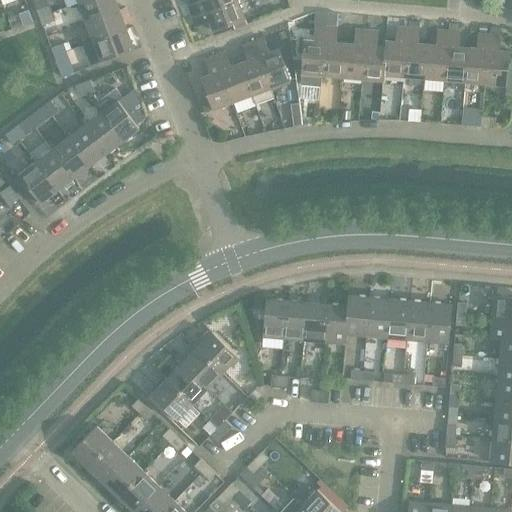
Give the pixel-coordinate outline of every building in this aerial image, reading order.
[(116,0),(90,0),(80,4),(87,23),(120,11),(116,0)] [(237,1),(237,0),(200,0),(201,1),(187,6),(191,18),(237,1)] [(237,1),(191,18),(195,28),(209,23),(212,32),(245,20),(237,1)] [(47,6),(37,10),(36,10),(39,19),(51,15),(47,6)] [(28,10),(19,14),(23,25),(32,21),(28,10)] [(94,42),(128,30),(120,11),(87,23),(94,42)] [(301,75),(300,87),(321,88),(322,77),(327,12),(315,12),(313,42),(304,41),(302,61),(301,75)] [(327,12),(322,77),(342,79),(345,45),(336,44),(337,29),(336,29),(338,13),(327,12)] [(51,15),(39,19),(42,25),(53,21),(51,15)] [(245,20),(232,25),(234,30),(247,25),(245,20)] [(408,22),(407,29),(418,30),(419,22),(408,22)] [(449,25),(448,33),(457,33),(458,25),(449,25)] [(383,76),(384,76),(403,77),(407,29),(396,28),(394,43),(385,42),(384,48),(385,48),(383,76)] [(490,28),(489,36),(500,37),(501,29),(490,28)] [(407,29),(403,77),(424,79),(427,45),(418,44),(419,30),(418,30),(407,29)] [(128,30),(94,42),(101,62),(135,50),(128,30)] [(345,45),(342,79),(362,81),(367,32),(355,31),(354,46),(345,45)] [(367,32),(362,81),(383,82),(384,76),(383,76),(385,48),(384,48),(376,47),(377,33),(367,32)] [(427,45),(424,79),(444,81),(448,33),(437,32),(435,46),(427,45)] [(448,33),(444,81),(465,83),(468,49),(459,48),(460,34),(457,33),(448,33)] [(468,49),(465,83),(485,84),(489,36),(477,35),(476,50),(468,49)] [(489,36),(485,84),(506,86),(509,53),(499,52),(501,37),(489,36)] [(254,44),(271,90),(291,83),(280,51),(271,54),(266,40),(254,44)] [(54,57),(65,53),(62,44),(51,48),(54,57)] [(240,65),(252,97),(256,106),(275,99),(271,90),(254,44),(244,48),(249,62),(240,65)] [(57,63),(67,59),(65,53),(54,57),(57,63)] [(216,58),(233,104),(252,97),(240,65),(232,68),(227,54),(216,58)] [(233,104),(216,58),(205,62),(210,76),(202,80),(208,97),(213,110),(213,111),(233,104)] [(302,61),(293,61),(295,75),(301,75),(302,61)] [(83,82),(87,93),(94,91),(90,80),(83,82)] [(87,93),(83,82),(75,85),(79,96),(87,93)] [(96,105),(102,114),(122,141),(140,129),(119,101),(123,98),(116,89),(96,105)] [(208,97),(200,100),(205,113),(213,110),(208,97)] [(45,105),(52,114),(57,110),(50,101),(45,105)] [(52,114),(45,105),(38,110),(45,119),(52,114)] [(86,126),(106,153),(122,141),(102,114),(86,126)] [(482,116),(482,126),(494,127),(495,117),(482,116)] [(301,118),(293,119),(294,126),(302,125),(301,118)] [(12,129),(19,139),(25,135),(18,125),(12,129)] [(69,138),(90,166),(106,153),(86,126),(69,138)] [(19,139),(12,129),(5,135),(12,144),(19,139)] [(90,166),(69,138),(53,150),(73,178),(90,166)] [(36,162),(57,190),(73,178),(53,150),(36,162)] [(57,190),(36,162),(19,175),(38,200),(40,202),(57,190)] [(19,175),(14,178),(33,204),(38,200),(19,175)] [(0,193),(4,199),(14,192),(9,186),(0,192),(0,193)] [(14,192),(4,199),(9,205),(19,198),(14,192)] [(345,334),(346,334),(366,336),(369,297),(348,296),(347,306),(348,306),(345,334)] [(491,317),(511,318),(511,297),(493,296),(491,317)] [(369,297),(366,336),(386,338),(389,299),(369,297)] [(283,339),(287,300),(265,298),(262,337),(283,339)] [(389,299),(386,338),(406,339),(409,301),(389,299)] [(287,300),(283,339),(304,340),(307,302),(287,300)] [(409,301),(406,339),(426,341),(430,303),(409,301)] [(307,302),(304,340),(324,342),(327,304),(307,302)] [(456,314),(465,315),(466,303),(457,302),(456,314)] [(430,303),(426,341),(447,343),(451,305),(430,303)] [(327,304),(324,342),(346,344),(346,334),(345,334),(348,306),(347,306),(327,304)] [(465,315),(456,314),(455,325),(464,326),(465,315)] [(511,318),(491,317),(490,338),(500,339),(500,338),(511,339),(511,318)] [(196,347),(221,372),(236,356),(211,331),(196,347)] [(498,358),(511,359),(511,339),(500,338),(500,339),(498,358)] [(453,354),(462,355),(463,344),(454,343),(453,354)] [(196,347),(181,362),(206,387),(221,372),(196,347)] [(462,355),(453,354),(452,366),(461,366),(462,355)] [(496,379),(511,379),(511,359),(498,358),(496,379)] [(166,378),(191,402),(206,387),(181,362),(166,378)] [(362,379),(362,371),(351,370),(350,378),(362,379)] [(362,371),(362,379),(373,381),(374,372),(362,371)] [(402,383),(403,374),(392,373),(391,382),(402,383)] [(279,387),(280,375),(271,374),(270,386),(279,387)] [(403,374),(402,383),(414,384),(415,375),(403,374)] [(280,375),(279,387),(287,387),(289,376),(280,375)] [(433,377),(432,386),(444,387),(445,378),(433,377)] [(176,418),(191,402),(166,378),(150,394),(176,418)] [(494,399),(511,400),(511,379),(496,379),(494,399)] [(450,395),(458,396),(459,384),(450,384),(450,395)] [(247,397),(254,403),(261,395),(255,389),(247,397)] [(319,402),(320,390),(311,389),(310,401),(319,402)] [(320,390),(319,402),(327,403),(328,391),(320,390)] [(458,396),(450,395),(448,415),(457,416),(458,396)] [(254,403),(247,397),(240,404),(247,411),(254,403)] [(139,413),(145,406),(138,399),(131,405),(139,413)] [(493,419),(511,420),(511,400),(494,399),(493,419)] [(145,406),(139,413),(147,420),(153,413),(145,406)] [(446,436),(455,436),(457,416),(448,415),(446,436)] [(491,439),(511,441),(511,420),(493,419),(491,439)] [(217,427),(224,434),(232,426),(225,420),(217,427)] [(87,466),(112,441),(96,425),(71,451),(87,466)] [(224,434),(217,427),(210,435),(217,442),(224,434)] [(162,435),(170,443),(177,436),(169,428),(162,435)] [(178,451),(185,443),(177,436),(170,443),(178,451)] [(455,436),(446,436),(445,447),(454,447),(455,436)] [(511,441),(491,439),(489,461),(511,462),(511,441)] [(112,441),(87,466),(103,481),(128,456),(112,441)] [(261,451),(253,459),(260,466),(268,458),(261,451)] [(118,496),(143,471),(128,456),(103,481),(118,496)] [(201,473),(208,466),(200,459),(194,465),(201,473)] [(253,473),(260,466),(253,459),(246,467),(253,473)] [(432,470),(433,462),(422,461),(421,470),(432,470)] [(433,462),(432,470),(444,471),(444,463),(433,462)] [(472,479),(473,465),(462,464),(461,478),(472,479)] [(473,465),(472,479),(473,479),(473,474),(484,475),(485,466),(473,465)] [(208,466),(201,473),(209,480),(216,473),(208,466)] [(511,468),(504,468),(503,476),(511,477),(511,468)] [(143,471),(118,496),(134,511),(158,485),(143,471)] [(223,490),(230,497),(238,489),(231,483),(223,490)] [(301,505),(308,511),(342,511),(347,506),(323,483),(317,490),(316,489),(301,505)] [(158,485),(134,511),(163,511),(174,501),(158,485)] [(238,489),(230,497),(239,506),(243,509),(250,501),(238,489)] [(230,497),(223,490),(216,498),(223,504),(230,497)] [(185,511),(174,501),(163,511),(185,511)] [(428,511),(429,503),(408,501),(407,511),(428,511)] [(429,503),(428,511),(448,511),(449,505),(429,503)]
